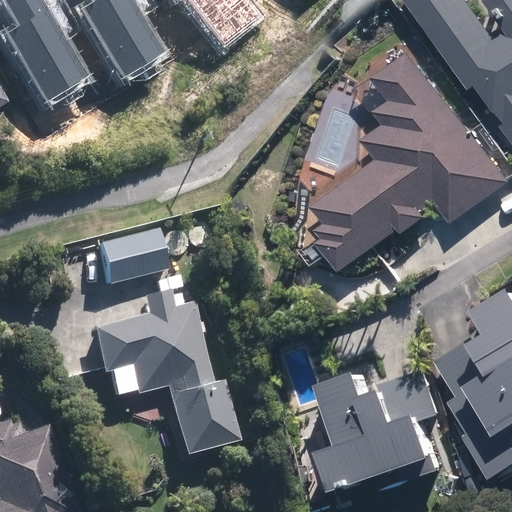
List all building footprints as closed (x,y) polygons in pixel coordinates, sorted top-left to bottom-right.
[(480,96),(486,93),(508,127),(502,131),(511,146),(511,0),(506,0),(486,13),(477,0),(418,0),(418,1),(480,96)] [(433,220),(429,215),(440,208),(454,226),(511,184),(421,57),(384,84),(401,107),(387,116),(396,129),(375,144),(389,163),(322,210),(333,226),(323,233),(330,244),(324,248),(344,276),(403,234),(407,238),(433,220)] [(86,248),(98,289),(158,272),(146,231),(86,248)] [(105,373),(111,398),(131,393),(132,396),(162,388),(164,397),(181,458),(236,441),(217,380),(207,384),(183,306),(166,311),(160,291),(136,299),(141,314),(86,331),(98,375),(105,373)] [(485,334),(438,364),(460,399),(450,405),(469,434),(463,437),(494,485),(511,473),(511,296),(511,295),(475,317),(485,334)] [(321,391),(342,451),(323,458),(337,500),(401,478),(403,485),(439,473),(422,423),(441,417),(426,371),(380,387),(383,396),(366,401),(358,378),(321,391)] [(69,511),(44,420),(43,419),(9,428),(6,420),(0,421),(0,511),(69,511)]
